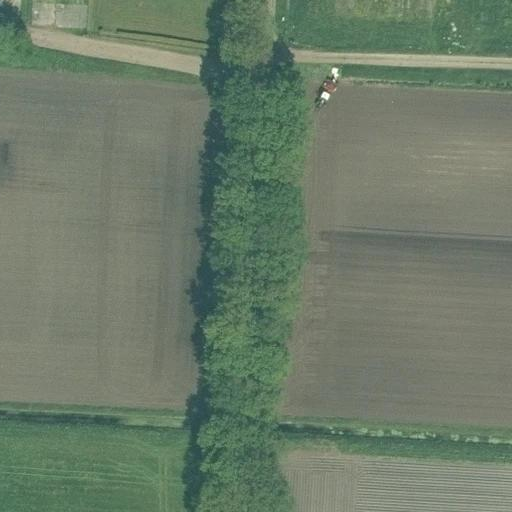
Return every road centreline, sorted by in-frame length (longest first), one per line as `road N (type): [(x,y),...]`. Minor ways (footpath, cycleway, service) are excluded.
road 1 (unclassified): [(237,511),(264,0)]
road 2 (track): [(260,78),(0,36)]
road 3 (track): [(511,67),(261,55)]
